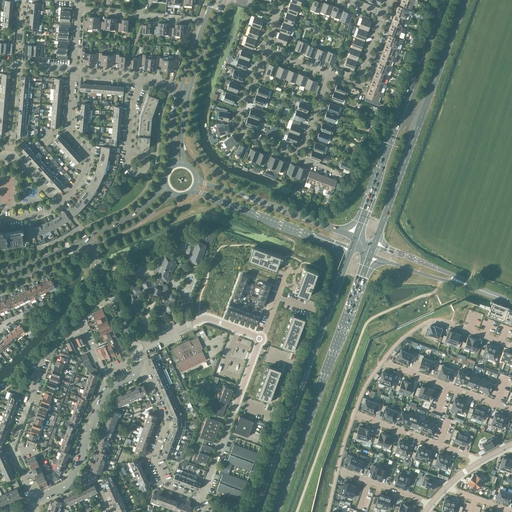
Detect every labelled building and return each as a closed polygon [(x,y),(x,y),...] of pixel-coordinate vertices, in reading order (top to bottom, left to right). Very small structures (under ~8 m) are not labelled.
[(312,0),(310,9),(320,13),(323,2),(323,3),(313,0),(312,0)] [(415,0),(413,0),(401,0),(400,5),(411,9),(413,4),(417,5),(418,1),(415,0)] [(320,12),(330,15),(333,6),(323,2),(320,13),(320,12)] [(287,13),(296,16),(300,6),(291,3),(287,13)] [(339,20),(340,20),(343,10),(333,6),(330,15),(339,19),(339,20)] [(396,10),(394,15),(406,20),(406,19),(407,15),(411,16),(412,12),(398,6),(397,7),(396,7),(395,7),(395,9),(395,10),(396,10)] [(61,10),(60,15),(70,16),(71,11),(72,11),(72,8),(61,7),(61,10)] [(343,10),(340,20),(350,24),(353,15),(343,11),(344,10),(343,10)] [(296,16),(287,13),(283,23),(293,26),(296,16)] [(60,21),(60,24),(71,25),(71,22),(70,22),(70,16),(60,15),(60,21)] [(393,19),(391,24),(402,28),(403,28),(404,23),(408,25),(409,21),(406,19),(406,20),(394,15),(394,16),(393,15),(392,16),(391,18),(392,19),(393,19)] [(255,16),(251,26),(260,30),(264,19),(255,16)] [(93,30),(94,17),(88,17),(88,21),(85,21),(84,30),(87,31),(87,29),(93,30)] [(94,17),(93,30),(92,31),(98,31),(98,29),(101,30),(102,23),(99,22),(99,18),(94,17)] [(104,29),(110,29),(111,19),(105,18),(105,23),(102,23),(101,30),(104,30),(104,29)] [(363,18),(359,28),(368,31),(372,21),(371,21),(369,20),(363,18)] [(118,31),(119,24),(116,24),(117,19),(111,19),(110,29),(116,30),(115,31),(118,31)] [(122,24),(119,24),(118,31),(122,31),(122,30),(127,31),(127,32),(130,32),(131,24),(128,24),(128,20),(122,20),(122,24)] [(151,34),(154,34),(155,27),(152,27),(153,22),(147,22),(146,25),(143,25),(143,33),(146,34),(146,33),(152,33),(151,34)] [(163,34),(164,23),(158,23),(158,28),(155,27),(154,34),(158,35),(158,34),(163,34)] [(169,36),(172,36),(172,29),(169,29),(170,24),(164,23),(163,34),(169,34),(169,36)] [(283,23),(280,32),(289,36),(293,26),(283,23)] [(59,27),(59,32),(69,33),(69,28),(70,28),(71,25),(60,24),(59,27)] [(172,36),(175,36),(175,35),(180,36),(181,25),(176,24),(175,29),(172,29),(172,36)] [(402,28),(391,24),(391,25),(390,24),(389,25),(388,26),(389,28),(388,33),(399,37),(401,32),(404,33),(406,29),(403,28),(402,28)] [(181,25),(180,36),(186,36),(186,37),(189,37),(190,30),(187,30),(187,25),(181,25)] [(257,40),(260,30),(251,26),(247,36),(257,40)] [(359,28),(355,38),(364,41),(368,31),(359,28)] [(58,38),(58,41),(69,42),(69,39),(68,39),(69,33),(59,32),(58,38)] [(289,36),(280,32),(276,43),(285,46),(289,36)] [(387,40),(385,44),(397,49),(397,48),(399,44),(402,45),(403,41),(389,35),(388,36),(387,36),(386,37),(386,38),(386,39),(387,40)] [(253,50),(257,40),(247,36),(244,46),(253,50)] [(355,38),(352,48),(361,51),(364,41),(355,38)] [(304,54),(308,44),(298,40),(295,49),(305,53),(304,54)] [(58,44),(57,49),(67,50),(68,45),(69,45),(69,42),(58,41),(58,44)] [(3,53),(8,54),(8,55),(12,55),(13,44),(10,44),(10,43),(4,43),(3,53)] [(304,54),(314,58),(318,49),(308,45),(309,44),(308,44),(304,54)] [(384,48),(382,53),(394,57),(395,53),(399,54),(400,50),(397,48),(397,49),(385,44),(385,45),(384,45),(383,45),(382,47),(383,48),(384,48)] [(26,45),(25,56),(28,56),(28,55),(33,56),(34,46),(29,45),(26,45)] [(34,46),(33,56),(39,56),(39,57),(42,58),(43,46),(39,46),(40,46),(34,46)] [(361,51),(352,48),(348,58),(357,61),(361,51)] [(67,50),(57,49),(57,55),(57,58),(68,59),(68,56),(67,55),(67,50)] [(318,49),(314,58),(324,62),(328,51),(327,52),(318,49)] [(238,54),(236,57),(249,62),(250,59),(251,59),(252,58),(253,57),(252,56),(251,55),(252,53),(242,50),(240,55),(238,54)] [(84,64),(89,64),(90,54),(85,53),(85,52),(82,51),(81,58),(84,59),(84,64)] [(328,51),(324,62),(325,62),(325,60),(335,64),(338,55),(328,51)] [(95,59),(98,60),(99,53),(96,53),(96,54),(90,54),(89,64),(95,65),(95,59)] [(101,65),(107,66),(108,55),(102,55),(102,53),(99,53),(98,60),(102,60),(101,65)] [(381,57),(379,62),(390,66),(392,61),(395,63),(397,58),(394,57),(382,53),(382,54),(381,53),(380,54),(379,56),(380,57),(381,57)] [(113,61),(116,61),(116,54),(113,54),(113,56),(108,55),(107,66),(112,66),(113,61)] [(116,54),(116,61),(119,62),(118,67),(127,68),(128,60),(125,59),(125,57),(119,56),(119,55),(116,54)] [(146,55),(143,55),(143,57),(142,64),(145,64),(145,69),(150,70),(151,56),(146,56),(146,55)] [(139,63),(142,64),(143,57),(140,56),(140,58),(134,57),(133,60),(130,60),(130,68),(139,69),(139,63)] [(151,56),(151,58),(150,70),(156,70),(156,65),(159,65),(160,58),(160,56),(157,56),(157,57),(151,56)] [(249,62),(236,57),(235,60),(237,61),(236,66),(246,70),(246,68),(247,68),(249,68),(249,66),(249,65),(248,65),(249,62)] [(163,58),(160,58),(159,65),(162,65),(162,71),(167,71),(168,60),(163,59),(163,58)] [(357,61),(348,58),(344,68),(353,71),(357,61)] [(168,60),(167,71),(173,72),(174,66),(177,67),(177,60),(174,59),(174,60),(168,60)] [(390,66),(379,62),(379,63),(378,62),(377,63),(376,64),(376,66),(377,66),(375,71),(387,75),(389,70),(392,72),(394,67),(390,66)] [(265,73),(275,77),(279,66),(278,66),(278,67),(268,64),(265,73)] [(276,76),(285,79),(289,70),(279,66),(275,77),(276,76)] [(245,78),(244,77),(243,76),(245,73),(232,68),(231,72),(233,73),(231,78),(241,82),(242,79),(243,80),(244,79),(245,78)] [(285,79),(295,83),(299,74),(289,70),(285,79)] [(374,75),(372,80),(384,84),(386,79),(389,80),(391,76),(387,75),(375,71),(374,71),(373,71),(373,73),(373,74),(374,75)] [(304,87),(305,88),(308,79),(309,77),(299,74),(295,83),(305,86),(304,87)] [(308,79),(305,88),(315,91),(314,92),(317,93),(320,86),(317,85),(318,82),(308,79)] [(227,89),(237,93),(238,91),(239,91),(240,91),(241,89),(240,88),(239,88),(240,84),(228,80),(227,83),(229,84),(227,89)] [(371,83),(369,88),(381,93),(381,92),(382,88),(386,89),(387,85),(384,84),(372,80),(371,80),(370,80),(369,82),(370,83),(371,83)] [(348,87),(337,83),(337,85),(336,85),(335,85),(334,87),(335,88),(334,91),(347,96),(348,93),(346,92),(348,87)] [(271,87),(264,85),(263,88),(259,86),(259,89),(258,88),(257,89),(256,90),(256,91),(257,92),(256,95),(269,99),(270,96),(268,95),(271,87)] [(381,93),(369,88),(369,89),(368,88),(367,89),(366,91),(367,92),(368,92),(366,97),(367,98),(365,102),(376,105),(379,96),(383,98),(384,94),(381,92),(381,93)] [(234,103),(235,103),(236,102),(236,101),(236,100),(235,99),(236,96),(224,91),(222,95),(225,96),(223,101),(233,105),(234,103)] [(345,99),(347,96),(334,91),(333,94),(332,94),(331,95),(331,96),(331,97),(332,98),(331,100),(341,104),(343,98),(345,99)] [(141,115),(139,136),(138,136),(137,147),(149,148),(150,137),(156,137),(157,127),(151,127),(152,117),(159,99),(149,95),(141,115)] [(269,99),(256,95),(255,98),(254,98),(253,98),(253,100),(253,101),(254,101),(253,103),(257,105),(256,107),(262,110),(265,102),(267,103),(269,99)] [(307,101),(301,99),(298,107),(296,106),(295,109),(307,114),(308,111),(309,111),(310,110),(311,109),(310,108),(309,107),(310,105),(306,104),(307,101)] [(328,108),(327,111),(339,116),(341,113),(338,112),(340,106),(330,103),(329,105),(328,105),(327,105),(327,107),(327,108),(328,108)] [(249,114),(248,117),(260,122),(262,118),(259,118),(262,110),(256,107),(255,110),(251,109),(250,111),(249,110),(248,111),(248,113),(248,114),(249,114)] [(307,114),(295,109),(293,112),(296,113),(293,121),(299,123),(300,121),(304,122),(305,120),(306,120),(307,120),(307,118),(307,117),(306,117),(307,114)] [(218,120),(228,122),(229,119),(230,120),(231,119),(231,117),(230,116),(229,116),(230,113),(217,110),(216,114),(219,114),(218,120)] [(339,116),(327,111),(326,114),(325,114),(324,114),(323,116),(324,117),(325,117),(324,120),(334,123),(336,118),(338,119),(339,116)] [(260,122),(248,117),(247,120),(246,120),(245,120),(244,122),(245,123),(246,123),(245,126),(255,129),(257,124),(259,125),(260,122)] [(299,123),(293,121),(290,129),(288,128),(286,131),(299,136),(300,133),(301,133),(302,133),(302,131),(302,130),(301,130),(302,127),(298,126),(299,123)] [(321,128),(320,131),(332,135),(333,132),(331,131),(333,126),(323,122),(322,125),(321,124),(320,125),(319,126),(320,128),(321,128)] [(230,131),(231,131),(232,130),(231,128),(230,127),(229,128),(228,124),(216,127),(217,131),(219,130),(220,136),(231,133),(230,131)] [(299,136),(286,131),(285,135),(287,135),(285,141),(296,144),(296,142),(297,142),(298,142),(299,140),(299,139),(298,139),(299,136)] [(332,135),(320,131),(319,134),(318,134),(317,134),(316,136),(317,137),(317,139),(327,143),(329,138),(331,139),(332,135)] [(54,140),(57,144),(63,139),(60,135),(54,140)] [(225,148),(228,151),(238,142),(236,140),(236,139),(237,138),(235,137),(234,137),(232,135),(224,142),(227,147),(225,148)] [(61,148),(67,143),(63,139),(57,144),(61,148)] [(19,148),(23,152),(29,146),(25,142),(24,144),(19,148)] [(314,148),(312,151),(325,155),(326,152),(324,151),(326,146),(316,142),(315,144),(314,144),(313,145),(312,146),(313,147),(314,148)] [(71,147),(67,143),(61,148),(61,149),(65,153),(71,147)] [(240,156),(239,158),(243,160),(243,159),(245,160),(248,152),(246,152),(248,148),(245,146),(245,144),(244,144),(242,144),(242,145),(240,144),(235,154),(240,156)] [(23,152),(27,156),(33,150),(29,146),(23,152)] [(74,151),(71,147),(65,153),(68,157),(74,151)] [(252,163),(255,164),(260,152),(257,151),(257,150),(256,149),(255,148),(254,149),(253,150),(251,149),(247,159),(253,161),(252,163)] [(27,156),(30,160),(36,154),(33,150),(27,156)] [(68,157),(72,161),(78,155),(74,151),(68,157)] [(325,155),(312,151),(311,154),(310,153),(309,154),(309,155),(309,156),(310,157),(309,159),(319,163),(321,157),(324,158),(325,155)] [(260,152),(255,164),(258,166),(259,163),(264,165),(268,155),(266,154),(266,153),(266,152),(264,152),(263,152),(263,153),(260,152)] [(30,160),(34,164),(40,158),(36,154),(30,160)] [(78,155),(72,161),(76,165),(82,159),(78,155)] [(271,171),(275,172),(279,159),(276,158),(277,157),(276,156),(274,156),(273,156),(273,157),(271,156),(267,166),(272,168),(271,171)] [(34,164),(38,168),(44,162),(40,158),(34,164)] [(279,159),(275,172),(278,173),(279,171),(284,173),(288,162),(285,162),(286,161),(285,160),(284,159),(283,160),(282,160),(279,159)] [(38,168),(41,172),(47,166),(44,162),(38,168)] [(291,178),(294,179),(299,167),(296,165),(296,163),(294,163),(293,163),(293,164),(290,163),(287,174),(292,176),(291,178)] [(41,172),(45,176),(51,170),(47,166),(41,172)] [(299,167),(294,179),(298,180),(298,178),(304,180),(307,170),(305,169),(305,168),(305,167),(303,166),(302,167),(302,168),(299,167)] [(45,176),(48,180),(54,174),(51,170),(45,176)] [(314,189),(315,186),(319,174),(319,173),(318,172),(317,171),(316,172),(315,173),(310,171),(306,182),(311,184),(310,188),(314,189)] [(96,172),(94,177),(101,180),(104,175),(96,172)] [(48,180),(52,184),(58,178),(54,174),(48,180)] [(323,192),(324,189),(328,177),(327,177),(328,176),(327,175),(325,174),(324,175),(324,176),(319,174),(315,186),(320,187),(318,191),(323,192)] [(94,177),(91,181),(99,185),(101,180),(94,177)] [(324,189),(328,191),(327,194),(331,196),(337,181),(336,180),(336,178),(334,178),(333,178),(333,179),(328,177),(324,189)] [(62,182),(58,178),(52,184),(56,188),(62,182)] [(91,181),(89,186),(96,190),(99,185),(91,181)] [(62,182),(56,188),(60,192),(65,187),(62,182)] [(89,186),(86,190),(93,195),(96,190),(89,186)] [(86,190),(83,194),(90,199),(93,195),(86,190)] [(83,194),(80,198),(86,204),(90,199),(83,194)] [(80,198),(76,202),(82,208),(86,204),(80,198)] [(76,202),(73,206),(78,212),(82,208),(76,202)] [(78,212),(73,206),(68,209),(74,216),(78,212)] [(65,212),(60,215),(65,223),(70,219),(65,212)] [(60,215),(56,218),(60,225),(65,223),(60,215)] [(56,218),(52,221),(56,228),(60,225),(56,218)] [(52,221),(47,223),(50,231),(56,228),(52,221)] [(47,223),(42,225),(45,233),(50,231),(47,223)] [(0,244),(4,245),(4,247),(16,245),(27,242),(24,229),(22,230),(22,231),(5,234),(4,231),(1,231),(0,234),(0,233),(0,244)] [(188,246),(186,252),(187,254),(185,259),(186,262),(189,263),(190,262),(198,265),(200,263),(201,261),(203,261),(205,261),(209,252),(207,250),(205,249),(206,247),(206,244),(198,242),(197,240),(194,239),(192,240),(190,245),(188,246)] [(254,247),(249,261),(277,271),(279,266),(282,257),(262,250),(254,247)] [(175,262),(175,261),(172,260),(169,262),(168,260),(169,258),(167,254),(164,253),(164,255),(163,254),(159,259),(161,262),(159,266),(155,271),(157,273),(156,274),(157,275),(156,277),(152,281),(150,282),(149,281),(147,280),(143,282),(142,284),(143,285),(141,286),(139,285),(133,288),(133,290),(134,294),(134,295),(132,295),(130,295),(128,301),(129,303),(133,305),(134,306),(132,307),(132,309),(134,314),(136,315),(140,313),(142,314),(143,310),(142,308),(143,307),(144,306),(142,302),(144,296),(143,294),(150,291),(152,291),(151,292),(152,295),(158,297),(161,296),(161,295),(164,296),(166,299),(164,304),(161,305),(160,305),(161,305),(160,307),(158,308),(156,313),(157,316),(160,317),(163,316),(165,312),(166,312),(167,312),(171,313),(173,311),(175,308),(173,304),(174,304),(174,302),(177,301),(178,298),(177,295),(173,293),(172,291),(173,291),(172,291),(168,293),(167,292),(166,291),(167,289),(165,285),(163,285),(163,283),(164,280),(165,281),(167,282),(168,280),(168,281),(172,276),(170,273),(171,272),(170,272),(170,270),(172,270),(172,269),(177,264),(175,262)] [(306,267),(296,293),(308,298),(318,272),(306,267)] [(238,280),(248,283),(248,282),(250,278),(242,275),(240,280),(238,280)] [(52,279),(47,281),(50,290),(56,287),(52,279)] [(236,285),(246,289),(247,284),(250,285),(251,283),(248,282),(248,283),(238,280),(240,281),(238,286),(236,285)] [(47,281),(41,284),(45,292),(50,290),(47,281)] [(261,287),(261,288),(269,291),(270,286),(271,286),(263,282),(261,287)] [(41,284),(36,286),(40,294),(45,292),(41,284)] [(234,290),(234,291),(244,294),(244,293),(246,289),(236,285),(238,286),(236,291),(234,290)] [(36,286),(31,289),(35,297),(40,294),(36,286)] [(259,286),(258,288),(260,289),(259,293),(267,297),(267,296),(269,291),(261,288),(261,287),(259,286)] [(31,289),(26,291),(30,299),(31,302),(36,299),(35,297),(31,289)] [(26,291),(21,293),(24,302),(30,299),(26,291)] [(233,296),(232,296),(242,300),(243,295),(246,296),(247,294),(244,293),(244,294),(234,291),(236,291),(234,296),(233,296)] [(21,293),(15,296),(19,304),(24,302),(21,293)] [(257,298),(257,299),(265,302),(267,296),(267,297),(259,293),(257,298)] [(15,296),(10,298),(14,306),(19,304),(15,296)] [(255,297),(254,299),(256,300),(255,304),(263,307),(265,302),(257,299),(257,298),(255,297)] [(10,298),(5,300),(9,309),(14,306),(10,298)] [(5,300),(0,302),(0,303),(4,311),(9,309),(5,300)] [(234,307),(231,317),(231,315),(236,317),(236,319),(240,309),(236,307),(236,305),(234,304),(233,306),(234,307)] [(511,310),(492,304),(489,313),(511,321),(511,310)] [(229,305),(226,313),(231,315),(231,317),(234,307),(233,306),(229,305)] [(108,343),(96,348),(101,360),(105,358),(105,359),(123,351),(103,308),(93,313),(95,316),(93,317),(105,342),(107,341),(108,343)] [(245,310),(241,321),(242,319),(246,321),(246,322),(250,312),(246,311),(247,308),(244,308),(243,310),(245,310)] [(240,309),(236,319),(236,317),(241,319),(241,320),(241,321),(245,310),(243,310),(240,309)] [(255,314),(251,324),(252,323),(256,325),(256,326),(260,316),(256,315),(257,312),(254,311),(254,314),(255,314)] [(250,312),(246,322),(247,321),(251,323),(251,324),(255,314),(254,314),(250,312)] [(293,315),(282,347),(293,351),(293,352),(294,351),(297,345),(296,344),(295,344),(302,326),(303,326),(303,325),(304,325),(305,322),(304,322),(305,320),(304,319),(303,319),(293,315)] [(16,328),(22,335),(26,331),(27,332),(29,330),(25,326),(23,328),(20,324),(17,326),(16,325),(15,327),(16,328)] [(434,327),(430,326),(429,330),(427,330),(425,335),(431,337),(432,335),(438,337),(437,341),(440,342),(442,336),(439,335),(442,329),(437,327),(437,326),(436,327),(434,326),(434,327)] [(16,328),(11,332),(17,339),(22,335),(16,328)] [(444,335),(442,341),(450,345),(451,344),(455,333),(454,333),(454,332),(449,330),(448,334),(447,334),(448,334),(447,335),(447,337),(444,335)] [(11,332),(7,335),(13,342),(17,339),(11,332)] [(455,333),(451,344),(456,346),(459,348),(461,342),(458,341),(458,340),(459,339),(458,339),(459,338),(460,335),(455,333)] [(7,335),(3,339),(8,346),(13,342),(7,335)] [(81,336),(76,338),(79,346),(84,343),(81,336)] [(178,347),(171,349),(176,359),(178,358),(180,361),(177,363),(181,372),(181,371),(206,360),(207,360),(202,351),(201,349),(203,349),(198,337),(190,341),(189,340),(177,345),(178,347)] [(463,341),(461,347),(464,349),(465,348),(470,350),(474,338),(470,337),(469,338),(468,337),(466,342),(463,341)] [(76,338),(71,340),(74,348),(79,346),(76,338)] [(474,338),(470,350),(475,352),(478,354),(480,348),(477,347),(479,342),(478,341),(478,340),(474,338)] [(3,339),(0,340),(0,344),(4,350),(8,346),(3,339)] [(71,340),(66,343),(69,350),(74,348),(71,340)] [(63,344),(61,350),(68,353),(69,350),(66,343),(63,344)] [(482,349),(480,355),(483,356),(482,357),(488,359),(493,346),(489,344),(489,345),(487,345),(485,350),(482,349)] [(493,346),(488,359),(494,361),(494,360),(497,361),(499,355),(496,354),(498,349),(496,348),(497,347),(493,346)] [(61,350),(59,355),(67,358),(68,353),(61,350)] [(401,350),(396,360),(402,363),(407,352),(401,350)] [(505,362),(508,353),(503,351),(500,360),(505,362)] [(407,352),(402,363),(406,365),(407,364),(409,365),(411,360),(414,362),(417,356),(413,354),(413,355),(407,352)] [(420,354),(418,360),(421,361),(421,362),(420,362),(420,363),(421,363),(420,364),(419,367),(424,369),(428,358),(423,357),(423,356),(420,354)] [(59,355),(57,360),(65,363),(67,358),(59,355)] [(150,363),(159,360),(156,355),(148,358),(149,360),(148,361),(150,364),(150,363)] [(428,358),(424,369),(425,370),(430,372),(431,368),(432,368),(431,368),(432,367),(432,366),(435,367),(437,361),(434,359),(434,360),(428,358)] [(150,363),(150,364),(153,368),(161,365),(164,364),(161,359),(159,360),(150,363)] [(57,360),(55,365),(65,368),(67,363),(65,363),(57,360)] [(439,364),(437,370),(440,371),(438,376),(440,377),(440,378),(444,379),(448,368),(449,366),(443,364),(442,365),(439,364)] [(65,368),(55,365),(53,370),(63,373),(65,368)] [(90,375),(88,379),(97,382),(99,379),(98,378),(98,376),(97,375),(98,371),(97,371),(97,369),(93,367),(91,365),(87,367),(88,369),(86,374),(90,375)] [(155,373),(163,370),(161,365),(153,368),(154,371),(154,372),(155,373)] [(269,366),(257,398),(269,402),(269,403),(270,402),(272,396),(271,395),(278,377),(279,377),(279,376),(281,373),(280,373),(281,371),(280,370),(279,370),(269,366)] [(448,368),(444,379),(447,380),(448,379),(450,380),(451,375),(454,376),(456,370),(453,369),(453,370),(448,368)] [(53,370),(51,375),(61,379),(63,373),(53,370)] [(157,378),(165,375),(163,370),(155,373),(156,375),(155,375),(156,375),(157,378)] [(459,370),(455,381),(461,383),(465,373),(465,372),(459,370)] [(383,371),(379,382),(385,384),(389,373),(383,371)] [(385,384),(385,386),(390,388),(391,387),(394,388),(396,382),(393,381),(395,376),(393,376),(394,375),(389,373),(385,384)] [(465,373),(461,383),(467,385),(470,375),(465,373)] [(470,375),(467,385),(472,387),(477,375),(471,373),(470,375)] [(61,379),(51,375),(49,380),(59,384),(61,379)] [(159,383),(167,380),(165,375),(157,378),(158,381),(158,382),(159,383)] [(477,375),(472,387),(478,389),(482,378),(483,378),(477,375)] [(482,378),(478,389),(484,391),(488,380),(487,380),(482,378)] [(83,381),(83,383),(94,387),(95,384),(96,384),(97,382),(88,379),(87,382),(83,381)] [(488,380),(484,391),(489,393),(494,382),(488,379),(487,380),(488,380)] [(170,385),(167,380),(159,383),(161,388),(170,385)] [(404,393),(408,382),(404,380),(404,381),(402,381),(400,386),(397,385),(395,391),(398,392),(399,391),(404,393)] [(47,387),(55,390),(57,384),(49,381),(47,387)] [(412,383),(408,382),(404,393),(409,395),(409,396),(412,397),(414,391),(411,390),(413,385),(411,384),(412,383)] [(85,386),(84,390),(93,393),(94,391),(93,391),(94,387),(83,383),(82,385),(85,386)] [(140,385),(138,386),(142,396),(147,394),(143,385),(141,387),(140,385)] [(172,389),(170,385),(161,388),(163,393),(172,389)] [(218,400),(213,414),(222,417),(227,403),(228,403),(233,390),(228,388),(229,387),(223,385),(222,390),(223,391),(221,396),(219,395),(217,399),(218,400)] [(136,389),(134,390),(138,398),(142,396),(138,386),(135,387),(136,389)] [(416,391),(414,397),(423,400),(427,388),(422,386),(421,388),(418,387),(416,391)] [(45,392),(53,395),(55,390),(47,387),(45,392)] [(427,388),(423,400),(431,403),(434,397),(431,396),(431,395),(431,394),(432,394),(432,393),(433,390),(427,388)] [(131,389),(128,390),(133,400),(138,398),(134,390),(131,391),(131,389)] [(174,394),(172,389),(163,393),(166,398),(174,394)] [(93,393),(84,390),(83,393),(79,392),(78,394),(90,399),(91,395),(92,395),(93,393)] [(127,393),(124,394),(128,402),(133,400),(128,390),(126,391),(127,393)] [(45,392),(43,397),(51,400),(54,401),(55,398),(52,397),(53,395),(45,392)] [(8,400),(9,401),(17,404),(18,401),(20,402),(22,397),(13,393),(12,396),(11,396),(10,397),(9,398),(8,400)] [(121,394),(119,395),(124,404),(128,402),(124,394),(122,395),(121,394)] [(175,397),(174,394),(166,398),(168,403),(179,398),(178,396),(175,397)] [(78,399),(77,403),(86,406),(87,404),(86,403),(87,400),(76,395),(75,398),(78,399)] [(124,404),(119,395),(117,396),(118,397),(115,398),(119,407),(124,404)] [(363,397),(361,403),(364,404),(362,410),(366,412),(368,412),(372,401),(366,399),(366,398),(363,397)] [(169,405),(170,408),(178,404),(181,403),(179,398),(168,403),(168,405),(169,405)] [(450,403),(448,409),(451,410),(450,411),(456,413),(457,411),(461,400),(457,398),(456,399),(455,399),(453,404),(450,403)] [(372,401),(368,412),(372,414),(372,413),(374,414),(376,409),(379,410),(381,404),(378,403),(379,402),(372,399),(372,401)] [(461,400),(457,411),(462,413),(462,414),(465,415),(467,409),(464,408),(466,403),(465,402),(465,401),(461,400)] [(9,401),(7,406),(18,410),(18,409),(17,407),(16,407),(17,404),(9,401)] [(72,405),(71,407),(83,411),(84,408),(85,408),(86,406),(77,403),(76,406),(72,405)] [(171,411),(172,413),(180,409),(178,404),(170,408),(171,411)] [(383,405),(381,411),(384,412),(382,417),(384,418),(383,419),(387,420),(391,409),(392,407),(386,405),(386,406),(383,405)] [(5,411),(14,414),(15,411),(16,412),(17,411),(18,410),(7,406),(5,411)] [(36,417),(44,420),(47,410),(40,407),(36,417)] [(74,410),(73,414),(82,417),(83,415),(82,415),(83,411),(71,407),(71,409),(74,410)] [(470,408),(466,417),(470,419),(471,417),(476,419),(480,409),(474,407),(473,409),(470,408)] [(173,415),(174,418),(183,414),(180,409),(172,413),(173,414),(173,415)] [(391,409),(387,420),(391,421),(391,420),(393,421),(395,416),(398,417),(400,411),(397,410),(396,411),(391,409)] [(480,409),(476,419),(482,421),(481,423),(485,425),(489,415),(485,413),(486,411),(480,409)] [(109,412),(108,414),(118,418),(120,413),(111,410),(110,412),(109,412)] [(149,413),(147,418),(157,422),(158,420),(156,419),(157,416),(152,415),(150,410),(148,411),(149,413)] [(3,416),(14,420),(14,419),(14,418),(13,417),(14,414),(5,411),(3,416)] [(402,412),(398,422),(404,424),(408,414),(402,412)] [(408,414),(404,424),(410,426),(414,414),(408,412),(408,414)] [(490,417),(488,423),(491,424),(490,425),(496,427),(501,414),(497,413),(497,414),(495,413),(493,418),(490,417)] [(68,416),(66,421),(73,423),(74,421),(80,423),(82,417),(73,414),(72,417),(68,416)] [(109,417),(108,419),(116,423),(118,418),(108,414),(107,416),(109,417)] [(414,414),(410,426),(415,428),(419,418),(420,416),(414,414)] [(501,414),(496,427),(502,429),(502,428),(505,430),(507,424),(504,423),(506,418),(504,417),(505,416),(501,414)] [(1,421),(10,424),(11,421),(12,422),(13,421),(14,420),(3,416),(1,421)] [(200,437),(214,442),(221,423),(207,417),(200,437)] [(234,432),(248,437),(254,422),(240,417),(234,432)] [(419,418),(415,428),(421,430),(425,420),(419,418)] [(425,420),(421,430),(427,432),(430,422),(425,420)] [(0,425),(0,426),(10,430),(11,429),(10,428),(9,427),(10,424),(1,421),(0,425)] [(68,427),(67,431),(76,434),(78,428),(72,426),(73,423),(66,421),(64,426),(68,427)] [(174,426),(185,430),(185,421),(183,422),(174,422),(174,426)] [(430,422),(427,432),(433,434),(436,424),(430,422)] [(145,423),(143,428),(153,432),(154,429),(153,429),(153,426),(145,423)] [(105,426),(104,429),(113,432),(114,427),(104,424),(104,426),(105,426)] [(0,432),(6,435),(7,432),(8,432),(10,431),(10,430),(0,426),(0,432)] [(173,429),(173,431),(181,434),(184,435),(185,430),(174,426),(173,429)] [(354,432),(353,438),(361,441),(365,428),(359,427),(358,430),(358,431),(358,432),(357,432),(357,433),(354,432)] [(365,428),(361,441),(370,443),(372,437),(369,436),(369,435),(369,434),(370,434),(370,433),(369,433),(370,430),(365,428),(365,429),(365,428)] [(454,429),(451,439),(454,440),(454,442),(460,444),(463,434),(458,432),(459,430),(454,429)] [(62,433),(61,435),(73,439),(74,436),(75,436),(76,434),(67,431),(65,434),(62,433)] [(172,433),(171,436),(179,439),(181,434),(173,431),(172,433)] [(102,436),(101,439),(109,442),(111,437),(101,433),(100,435),(102,436)] [(141,433),(140,438),(150,441),(151,439),(149,438),(150,436),(141,433)] [(375,437),(373,443),(376,444),(375,446),(381,448),(381,447),(386,434),(382,433),(381,434),(380,433),(378,438),(375,437)] [(386,434),(381,447),(387,449),(387,448),(390,449),(392,444),(389,443),(391,438),(390,437),(390,436),(386,434)] [(463,434),(460,444),(465,446),(466,445),(470,446),(473,436),(469,434),(469,436),(463,434)] [(64,439),(62,442),(71,445),(72,443),(71,443),(73,439),(61,435),(60,437),(64,439)] [(169,439),(169,441),(177,444),(179,439),(171,436),(170,439),(169,439)] [(36,440),(28,437),(26,443),(34,445),(36,440)] [(492,438),(482,444),(486,451),(496,445),(492,438)] [(394,445),(392,451),(395,452),(395,453),(400,455),(405,442),(401,440),(401,441),(399,441),(397,446),(394,445)] [(168,443),(167,446),(175,449),(177,444),(169,441),(168,443)] [(71,445),(62,442),(61,445),(58,444),(57,447),(68,451),(70,447),(71,448),(71,445)] [(138,442),(136,447),(146,451),(147,449),(145,448),(146,445),(138,442)] [(405,442),(400,455),(406,457),(406,456),(409,457),(412,451),(409,450),(410,445),(409,444),(409,443),(405,442)] [(107,447),(97,443),(97,445),(98,446),(97,448),(106,452),(107,447)] [(200,461),(206,463),(209,456),(212,447),(202,444),(199,452),(198,455),(195,454),(193,461),(199,463),(200,461)] [(234,444),(228,459),(225,458),(219,474),(222,475),(216,491),(240,500),(258,453),(234,444)] [(167,446),(165,451),(174,454),(175,449),(167,446)] [(146,451),(136,447),(134,452),(143,455),(144,452),(145,453),(146,451)] [(414,451),(411,457),(414,458),(414,459),(420,462),(421,461),(425,449),(421,447),(420,448),(418,447),(416,452),(414,451)] [(61,453),(60,456),(69,460),(71,454),(58,449),(57,452),(61,453)] [(425,449),(421,461),(430,464),(432,458),(429,457),(431,451),(427,449),(427,450),(425,449)] [(94,452),(93,454),(106,459),(108,454),(100,451),(99,454),(94,452)] [(165,451),(164,451),(163,454),(164,454),(163,456),(172,460),(174,454),(165,451)] [(97,458),(96,461),(104,464),(106,459),(93,454),(92,457),(97,458)] [(348,454),(346,460),(350,462),(349,463),(348,466),(353,468),(358,459),(357,458),(348,454)] [(434,459),(432,464),(440,468),(441,467),(440,467),(445,456),(440,454),(440,455),(438,455),(437,460),(434,459)] [(28,460),(30,465),(37,461),(35,456),(28,460)] [(55,458),(54,461),(65,465),(67,461),(68,462),(69,460),(60,456),(58,460),(55,458)] [(358,459),(353,468),(359,471),(360,468),(361,467),(364,468),(367,463),(363,461),(364,459),(358,456),(357,458),(358,459)] [(445,456),(440,467),(441,467),(447,469),(451,458),(445,456)] [(0,459),(0,465),(0,466),(8,462),(6,457),(0,459)] [(498,463),(496,469),(505,471),(509,459),(508,459),(509,459),(503,457),(502,461),(502,462),(501,462),(501,463),(498,463)] [(130,462),(132,467),(145,461),(143,459),(139,461),(138,458),(130,462)] [(30,465),(32,469),(40,466),(37,461),(30,465)] [(65,465),(54,461),(53,463),(57,464),(54,471),(60,476),(62,470),(64,471),(65,469),(64,468),(65,465)] [(132,467),(134,472),(142,468),(141,465),(146,463),(145,461),(132,467)] [(0,466),(2,471),(11,467),(8,462),(0,466)] [(103,469),(90,464),(89,466),(93,468),(92,471),(101,474),(103,469)] [(372,465),(370,471),(373,472),(372,473),(371,476),(377,478),(381,468),(380,468),(372,465)] [(32,469),(34,474),(42,471),(44,470),(43,467),(41,468),(40,466),(32,469)] [(381,468),(377,478),(383,480),(384,477),(384,476),(387,477),(389,471),(386,470),(387,468),(381,466),(380,468),(381,468)] [(5,476),(13,472),(14,471),(13,469),(12,470),(11,467),(2,471),(5,476)] [(134,472),(136,476),(149,470),(148,468),(143,470),(142,468),(134,472)] [(135,482),(138,481),(146,477),(145,475),(150,473),(149,470),(136,476),(133,477),(135,482)] [(34,474),(37,479),(44,476),(42,471),(34,474)] [(178,482),(183,484),(188,473),(183,471),(182,474),(178,482)] [(396,473),(394,478),(397,479),(397,481),(396,484),(401,486),(406,473),(400,471),(399,474),(396,473)] [(13,472),(5,476),(7,481),(15,477),(13,472)] [(178,482),(182,474),(176,472),(175,476),(174,477),(173,480),(175,481),(178,483),(178,482)] [(183,484),(188,486),(192,477),(193,475),(188,473),(183,484)] [(406,473),(401,486),(402,486),(402,487),(405,488),(407,488),(408,484),(411,485),(413,479),(410,478),(411,476),(406,473)] [(100,483),(100,485),(113,479),(111,474),(103,478),(104,481),(100,483)] [(473,474),(471,477),(471,478),(480,485),(483,481),(484,481),(486,479),(481,475),(479,477),(475,474),(474,475),(473,474)] [(37,479),(39,484),(48,480),(46,475),(44,476),(37,479)] [(425,476),(422,485),(424,486),(425,486),(434,489),(436,484),(437,483),(436,483),(432,482),(433,479),(425,476)] [(138,481),(140,486),(153,480),(152,477),(148,480),(146,477),(138,481)] [(188,486),(193,488),(194,488),(197,479),(192,477),(188,486)] [(469,481),(468,483),(472,486),(470,489),(475,493),(477,490),(477,491),(481,486),(480,485),(471,478),(471,477),(468,481),(469,481)] [(106,485),(107,488),(115,484),(113,479),(100,485),(101,487),(106,485)] [(194,488),(193,488),(196,490),(197,489),(199,490),(202,481),(197,479),(194,488)] [(48,480),(39,484),(41,489),(48,486),(49,487),(52,486),(49,480),(48,480)] [(140,486),(143,490),(151,487),(150,484),(154,482),(153,480),(140,486)] [(340,486),(338,492),(347,495),(350,484),(344,482),(343,485),(343,487),(340,486)] [(104,492),(105,494),(117,489),(115,484),(107,488),(108,490),(104,492)] [(347,495),(346,497),(352,499),(353,496),(356,497),(357,491),(354,490),(355,489),(356,486),(350,485),(350,484),(347,495)] [(89,486),(93,495),(98,493),(94,485),(92,486),(91,485),(89,486)] [(87,488),(85,489),(88,497),(93,495),(89,486),(87,487),(87,488)] [(20,487),(12,491),(16,499),(19,498),(19,499),(21,499),(25,497),(20,487)] [(82,489),(80,490),(84,499),(88,497),(85,489),(82,490),(82,489)] [(110,495),(111,497),(120,493),(117,489),(105,494),(106,497),(110,495)] [(151,501),(155,503),(160,490),(158,489),(156,493),(154,492),(151,501)] [(506,492),(500,489),(496,500),(501,502),(502,502),(506,492)] [(78,492),(76,494),(79,501),(84,499),(80,490),(77,491),(78,492)] [(12,491),(7,493),(12,503),(13,503),(13,501),(13,500),(16,499),(12,491)] [(160,505),(165,506),(170,493),(168,492),(166,497),(163,496),(160,505)] [(511,493),(506,492),(502,502),(504,503),(508,505),(511,494),(511,493)] [(7,493),(2,495),(6,503),(9,502),(9,503),(11,504),(12,503),(7,493)] [(72,493),(70,494),(74,504),(79,501),(76,494),(73,495),(72,493)] [(108,502),(109,504),(122,498),(120,493),(111,497),(113,499),(108,502)] [(74,504),(70,494),(68,495),(69,497),(66,498),(67,500),(70,506),(74,504)] [(375,497),(373,503),(376,504),(375,507),(381,509),(381,508),(385,496),(380,494),(378,498),(375,497)] [(170,508),(175,510),(179,497),(177,496),(175,501),(173,500),(170,508)] [(385,496),(381,508),(386,510),(387,508),(390,509),(392,503),(389,502),(391,498),(385,496)] [(115,504),(116,506),(124,503),(122,498),(109,504),(110,506),(115,504)] [(179,511),(180,511),(184,511),(189,500),(187,499),(185,504),(183,503),(179,511)] [(445,499),(442,511),(449,511),(451,500),(445,499)] [(189,500),(184,511),(190,511),(192,507),(190,506),(191,501),(189,500)] [(112,511),(115,511),(126,507),(124,503),(116,506),(117,509),(112,511)] [(396,506),(394,511),(395,511),(404,511),(407,505),(403,503),(403,504),(401,503),(399,507),(396,506)]
